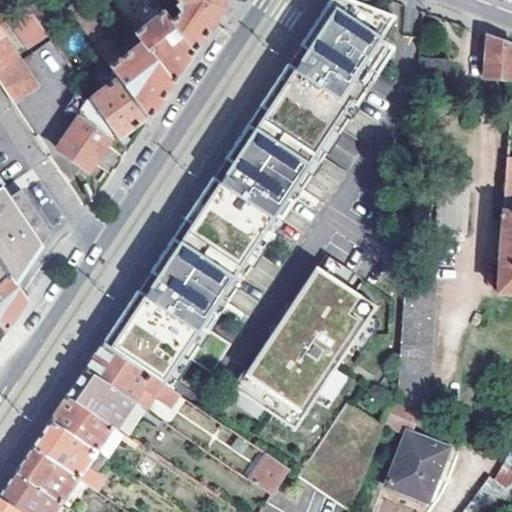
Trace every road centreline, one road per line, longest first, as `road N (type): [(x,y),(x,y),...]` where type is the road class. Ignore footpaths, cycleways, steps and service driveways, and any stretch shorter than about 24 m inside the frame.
road 1 (tertiary): [(264,0),(107,237)]
road 2 (tertiary): [(107,237),(0,394)]
road 3 (residential): [(107,237),(79,219),(0,101)]
